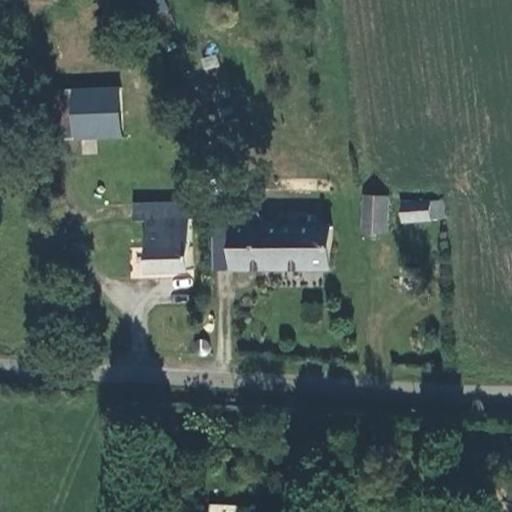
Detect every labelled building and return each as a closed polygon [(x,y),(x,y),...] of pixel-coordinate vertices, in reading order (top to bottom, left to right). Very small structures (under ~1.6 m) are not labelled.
[(141,0),(148,20),(166,14),(161,0),(141,0)] [(117,25),(115,4),(64,9),(71,56),(95,53),(92,28),(117,25)] [(124,136),(120,87),(69,91),(56,92),(60,140),(124,136)] [(389,225),(390,196),(365,196),(364,224),(389,225)] [(139,219),(150,219),(150,218),(159,218),(159,201),(139,201),(139,219)] [(192,270),(192,218),(185,218),(183,218),(183,202),(159,201),(159,218),(150,218),(150,219),(149,269),(192,270)] [(192,202),(183,202),(183,218),(185,218),(192,218),(192,202)] [(405,223),(445,224),(444,206),(405,205),(405,223)] [(333,271),(333,229),(235,229),(237,271),(333,271)] [(197,337),(196,350),(208,351),(209,338),(197,337)] [(379,477),(355,473),(352,492),(376,495),(379,477)] [(210,500),(209,511),(246,511),(247,503),(210,500)]
